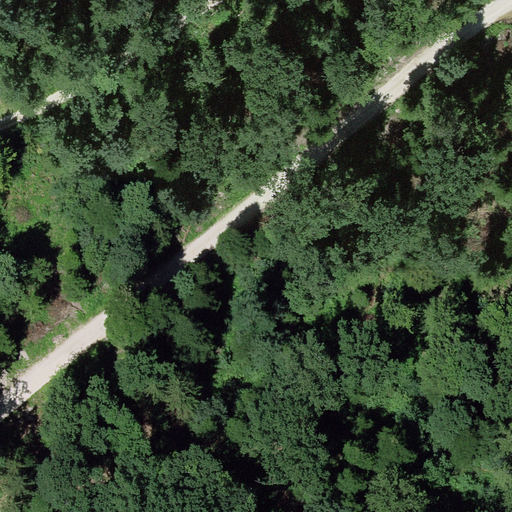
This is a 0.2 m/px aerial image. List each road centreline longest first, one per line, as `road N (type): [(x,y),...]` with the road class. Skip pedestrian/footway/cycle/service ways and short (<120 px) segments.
road 1 (track): [(511,2),(476,21),(0,407)]
road 2 (track): [(217,0),(106,72),(0,127)]
